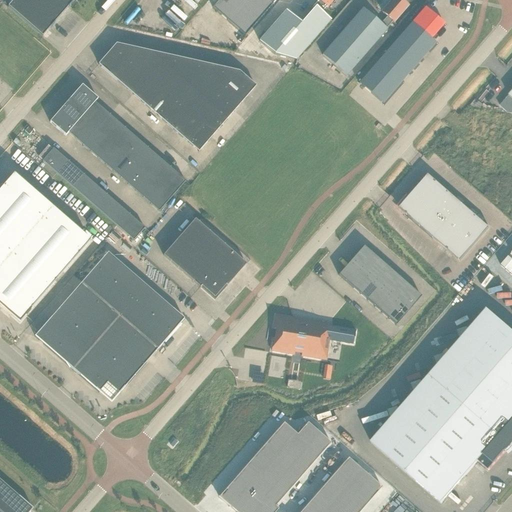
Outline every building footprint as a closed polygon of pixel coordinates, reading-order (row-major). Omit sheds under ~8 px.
[(14,0),(8,7),(42,37),(74,0),(14,0)] [(219,0),(213,8),(245,36),(276,0),(219,0)] [(274,55),(296,60),(331,20),(321,12),(327,6),(327,7),(333,0),(319,0),(312,8),(313,10),(301,24),(286,11),(259,42),(274,55)] [(403,2),(404,0),(403,0),(392,0),(382,12),(387,17),(381,24),(363,8),(322,55),(346,76),(387,30),(386,29),(392,21),(393,22),(407,6),(403,2)] [(425,7),(358,83),(359,84),(359,83),(383,104),(382,104),(383,104),(436,43),(435,43),(431,39),(444,24),(425,8),(425,7)] [(241,74),(239,72),(231,81),(215,67),(207,76),(191,61),(183,70),(167,56),(160,65),(144,51),(137,49),(124,46),(116,45),(99,65),(101,67),(117,81),(198,152),(200,150),(201,150),(207,142),(255,86),(253,84),(241,74)] [(95,103),(97,99),(82,86),(50,123),(65,136),(68,133),(159,212),(185,182),(95,103)] [(133,241),(144,228),(53,149),(42,162),(133,241)] [(0,305),(19,323),(90,241),(14,174),(0,189),(0,305)] [(460,261),(489,228),(428,175),(399,208),(460,261)] [(227,286),(246,265),(194,219),(162,255),(200,288),(200,289),(202,287),(214,299),(225,286),(227,287),(228,287),(227,286)] [(364,247),(338,275),(396,326),(421,297),(364,247)] [(511,250),(500,264),(511,275),(511,250)] [(119,394),(184,319),(108,253),(35,337),(99,393),(107,384),(119,394)] [(488,471),(511,443),(511,332),(487,310),(371,443),(441,504),(478,462),(488,471)] [(271,338),(271,343),(273,343),(271,351),(294,355),(294,352),(302,353),(301,356),(326,360),(329,341),(353,345),(355,331),(327,326),(327,324),(279,316),(275,315),(275,320),(274,320),(273,329),(278,330),(276,339),(271,338)] [(268,387),(271,374),(255,371),(252,384),(268,387)] [(283,424),(219,498),(235,511),(275,511),(278,509),(275,507),(330,443),(307,423),(297,435),(283,424)] [(360,511),(381,488),(348,458),(301,511),(360,511)] [(30,511),(33,509),(0,480),(0,511),(30,511)]
